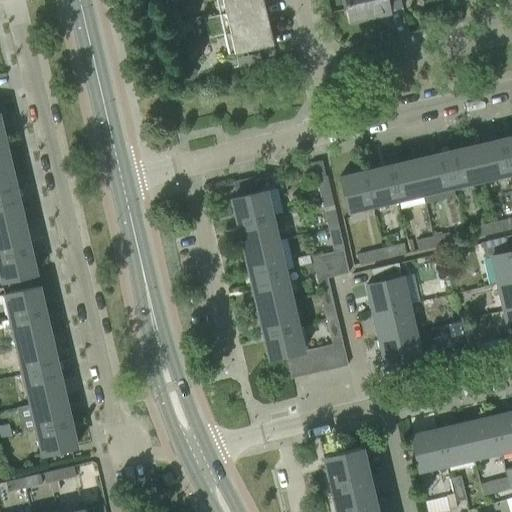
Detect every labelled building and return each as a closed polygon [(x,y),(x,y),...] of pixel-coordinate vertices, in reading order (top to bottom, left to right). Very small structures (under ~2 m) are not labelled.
[(263,4),(262,0),(221,0),(224,13),(263,4)] [(401,3),(399,0),(344,0),(350,22),(388,13),(387,7),(401,3)] [(268,24),(263,4),(224,13),(229,33),(268,24)] [(273,45),(268,24),(229,33),(234,54),(273,45)] [(15,187),(10,189),(0,146),(0,139),(3,139),(0,124),(0,276),(1,282),(35,274),(29,249),(24,250),(13,201),(18,200),(15,187)] [(347,211),(508,173),(511,171),(511,141),(452,156),(451,151),(438,154),(439,159),(390,170),(365,176),(364,171),(339,177),(347,211)] [(322,161),(310,163),(314,179),(316,178),(321,198),(322,204),(323,209),(333,207),(332,202),(331,195),(326,176),(322,161)] [(302,351),(283,271),(264,190),(231,198),(237,224),(242,222),(253,271),(248,272),(251,285),(256,284),(267,332),(263,334),(268,359),(285,355),(296,352),(302,351)] [(338,227),(334,211),(324,213),(328,230),(338,227)] [(511,226),(510,218),(493,222),(495,232),(511,228),(511,226)] [(495,232),(493,222),(477,226),(479,236),(495,232)] [(342,244),(338,227),(328,230),(332,246),(342,244)] [(450,232),(433,236),(435,246),(452,242),(450,232)] [(435,246),(433,236),(416,240),(419,250),(435,246)] [(505,238),(480,244),(483,257),(491,256),(497,283),(511,279),(511,250),(508,252),(505,238)] [(403,243),(382,248),(384,258),(406,253),(403,243)] [(384,258),(382,248),(357,254),(359,264),(384,258)] [(348,273),(344,256),(343,250),(332,253),(337,275),(348,273)] [(337,275),(332,253),(321,255),(327,278),(337,275)] [(327,278),(321,255),(310,258),(316,280),(327,278)] [(401,276),(385,280),(366,285),(372,313),(407,304),(401,276)] [(511,308),(511,279),(497,283),(503,311),(511,308)] [(18,290),(4,294),(10,319),(16,344),(23,374),(30,404),(16,407),(22,432),(36,429),(42,454),(56,451),(75,447),(70,421),(65,422),(59,397),(53,374),(58,373),(55,360),(50,361),(45,337),(39,312),(44,311),(38,286),(18,290)] [(329,288),(319,291),(323,307),(333,305),(329,288)] [(414,331),(407,304),(372,313),(379,340),(414,331)] [(511,337),(511,308),(503,311),(510,338),(511,337)] [(336,316),(334,309),(324,312),(325,319),(336,316)] [(468,309),(457,313),(460,322),(471,317),(468,309)] [(341,338),(336,316),(325,319),(330,340),(341,338)] [(414,331),(379,340),(381,349),(382,356),(385,367),(417,360),(420,359),(416,340),(414,331)] [(449,338),(454,360),(467,357),(462,335),(449,338)] [(347,365),(342,342),(330,344),(336,368),(347,365)] [(336,368),(330,344),(319,347),(324,371),(336,368)] [(324,371),(319,347),(307,350),(313,373),(324,371)] [(307,350),(302,351),(296,352),(302,376),(313,373),(307,350)] [(302,376),(296,352),(285,355),(290,379),(302,376)] [(511,411),(492,416),(500,451),(511,448),(511,411)] [(500,451),(492,416),(465,423),(473,458),(500,451)] [(473,458),(465,423),(437,429),(446,464),(473,458)] [(446,464),(437,429),(410,436),(418,471),(446,464)] [(375,511),(370,490),(360,447),(322,456),(326,473),(331,472),(336,492),(331,493),(334,504),(339,503),(340,511),(375,511)] [(75,476),(73,466),(43,472),(46,483),(50,482),(52,491),(60,489),(58,480),(75,476)] [(41,484),(39,474),(23,477),(25,487),(41,484)] [(461,476),(449,478),(455,502),(466,499),(461,476)] [(25,487),(23,477),(7,481),(9,491),(25,487)] [(506,477),(479,483),(481,495),(482,495),(509,489),(509,487),(508,487),(506,477)]
